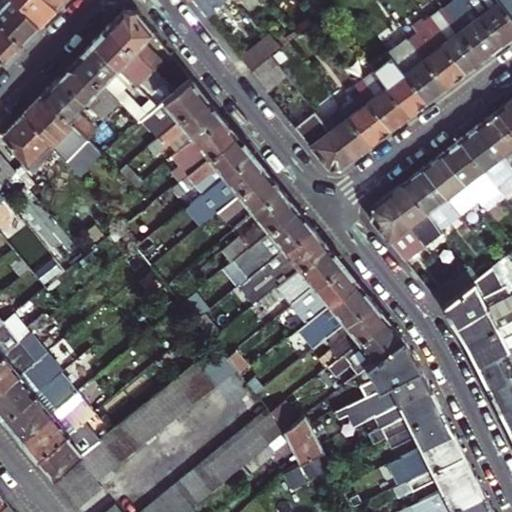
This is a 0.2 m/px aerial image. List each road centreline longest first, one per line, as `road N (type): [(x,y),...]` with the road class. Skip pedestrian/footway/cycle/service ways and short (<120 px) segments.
road 1 (residential): [(328,208),(422,320),(511,492)]
road 2 (residential): [(328,208),(162,0)]
road 3 (residential): [(511,69),(328,208)]
road 4 (residential): [(101,0),(0,104)]
